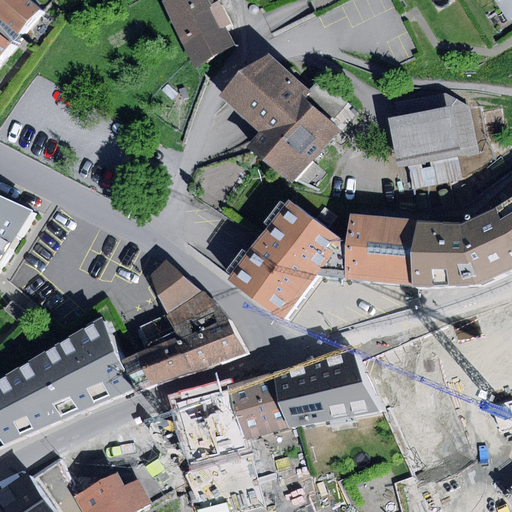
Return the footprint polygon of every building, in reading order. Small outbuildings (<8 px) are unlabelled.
[(0,0),(0,13),(8,21),(26,0),(0,0)] [(29,0),(26,0),(8,21),(24,35),(44,13),(29,0)] [(210,0),(166,0),(164,2),(197,64),(234,45),(225,28),(232,25),(220,1),(213,5),(210,0)] [(310,0),(313,4),(317,12),(341,0),(310,0)] [(511,0),(495,0),(511,23),(511,22),(511,0)] [(0,23),(0,68),(20,45),(0,23)] [(310,91),(270,57),(241,73),(220,96),(260,132),(249,149),(293,182),(342,130),(305,98),(310,91)] [(326,82),(315,95),(338,116),(350,104),(326,82)] [(404,102),(407,115),(453,106),(461,148),(463,156),(480,153),(470,107),(444,94),(404,102)] [(407,115),(389,118),(397,160),(461,148),(453,106),(407,115)] [(0,265),(34,212),(0,196),(0,265)] [(511,198),(497,209),(511,233),(511,198)] [(290,201),(228,280),(283,320),(320,275),(414,286),(418,224),(419,222),(352,215),(347,242),(344,242),(290,201)] [(422,224),(418,224),(414,286),(477,285),(511,269),(511,233),(497,209),(461,225),(422,224)] [(202,292),(167,261),(153,278),(180,336),(182,342),(232,321),(204,291),(202,292)] [(11,301),(3,310),(17,322),(25,314),(11,301)] [(146,350),(121,360),(133,393),(135,395),(247,354),(232,321),(182,342),(180,336),(173,339),(163,317),(137,328),(146,350)] [(121,360),(104,319),(0,380),(0,436),(5,446),(63,421),(54,405),(72,397),(81,414),(133,393),(121,360)] [(411,343),(371,365),(418,453),(458,431),(411,343)] [(354,353),(276,374),(290,428),(381,412),(354,353)] [(228,387),(248,440),(290,428),(276,374),(228,387)] [(53,511),(26,473),(0,490),(0,511),(53,511)] [(121,475),(75,495),(84,511),(135,511),(152,503),(141,479),(125,486),(121,475)]
